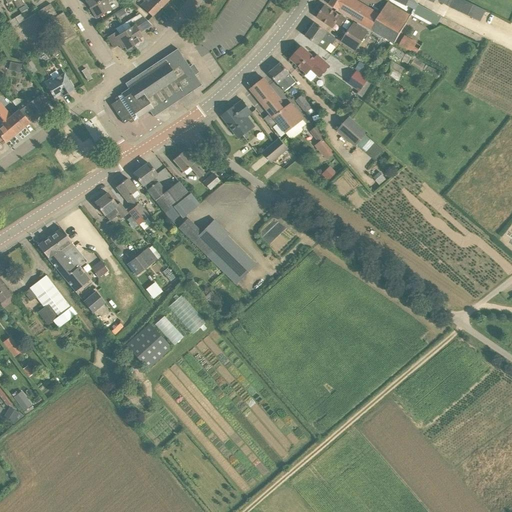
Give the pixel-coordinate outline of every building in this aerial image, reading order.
[(21,0),(18,0),(14,3),(17,8),(24,5),(21,0)] [(96,19),(112,9),(109,4),(114,1),(113,0),(102,0),(90,8),(96,19)] [(168,0),(142,0),(144,2),(141,5),(152,17),(168,0)] [(356,0),(332,0),(330,5),(339,10),(393,44),(406,24),(383,10),(380,15),(356,0)] [(450,0),(447,6),(466,15),(471,3),(464,0),(450,0)] [(471,3),(466,15),(481,22),(481,21),(484,16),(486,10),(482,8),(471,3)] [(50,21),(63,42),(76,34),(63,12),(57,16),(50,4),(37,12),(44,24),(50,21)] [(23,16),(29,12),(24,5),(19,9),(23,16)] [(346,19),(334,10),(325,5),(317,17),(333,27),(335,24),(340,28),(346,19)] [(419,5),(416,10),(414,13),(437,26),(442,17),(419,5)] [(140,32),(152,25),(140,13),(127,21),(131,28),(125,31),(134,46),(141,41),(140,38),(143,36),(140,32)] [(21,14),(9,21),(13,27),(25,20),(21,14)] [(341,42),(355,52),(368,32),(354,22),(341,42)] [(337,39),(324,30),(315,24),(307,36),(326,50),(331,44),(332,45),(337,39)] [(127,50),(134,46),(125,31),(118,35),(116,32),(107,37),(114,48),(119,45),(122,49),(125,47),(127,50)] [(422,46),(415,41),(414,44),(409,52),(416,56),(421,48),(422,46)] [(314,58),(309,53),(301,46),(290,58),(308,74),(311,71),(319,78),(331,66),(318,54),(314,58)] [(406,54),(402,60),(402,61),(408,64),(412,57),(406,54)] [(172,70),(165,59),(164,58),(125,84),(128,89),(121,94),(115,98),(116,101),(111,105),(124,124),(129,120),(131,123),(138,119),(190,85),(182,74),(184,73),(179,65),(172,70)] [(35,67),(31,61),(25,65),(28,71),(35,67)] [(389,75),(399,81),(406,69),(404,68),(393,61),(392,62),(391,70),(392,71),(389,75)] [(366,66),(360,62),(357,66),(356,69),(362,73),(367,66),(366,66)] [(282,63),(270,73),(285,91),(297,82),(290,74),(291,74),(282,63)] [(92,79),(90,76),(86,68),(81,71),(88,81),(92,79)] [(359,90),(357,94),(363,99),(373,85),(367,81),(368,79),(357,72),(349,83),(359,90)] [(44,82),(54,98),(62,93),(64,96),(74,89),(64,73),(53,80),(51,78),(44,82)] [(277,123),(286,133),(304,119),(291,104),(284,109),(278,102),(281,100),(264,79),(251,89),(270,114),(264,119),(271,127),(277,123)] [(48,109),(38,96),(33,101),(29,96),(23,101),(23,100),(15,106),(18,110),(19,110),(29,122),(30,122),(29,122),(29,121),(27,119),(33,115),(36,118),(48,109)] [(302,96),(296,101),(309,117),(316,112),(302,96)] [(253,114),(249,108),(243,100),(222,116),(235,132),(236,131),(241,137),(255,126),(249,117),(253,114)] [(19,110),(18,110),(11,116),(0,102),(0,114),(16,134),(29,122),(19,110)] [(339,116),(346,121),(348,119),(348,118),(350,117),(344,111),(339,116)] [(0,135),(6,142),(16,134),(0,114),(0,135)] [(368,133),(350,117),(337,131),(355,147),(358,144),(366,152),(375,143),(366,135),(368,133)] [(332,147),(326,139),(327,139),(317,126),(310,131),(319,144),(317,146),(327,160),(336,153),(331,148),(332,147)] [(272,162),(288,149),(280,139),(264,152),(272,162)] [(199,179),(205,174),(200,168),(195,162),(190,156),(188,157),(183,151),(173,160),(184,172),(189,167),(199,179)] [(165,213),(171,221),(180,215),(183,218),(199,205),(190,193),(189,195),(179,182),(178,182),(174,176),(169,179),(174,185),(166,192),(158,182),(155,178),(158,176),(148,163),(134,174),(143,187),(144,186),(147,190),(146,190),(155,201),(165,213)] [(209,190),(212,187),(220,181),(214,174),(203,183),(209,190)] [(387,180),(382,175),(376,180),(380,185),(387,180)] [(132,195),(137,191),(128,178),(116,187),(131,206),(126,209),(139,226),(140,225),(143,230),(150,225),(146,219),(150,216),(140,203),(138,204),(132,195)] [(117,205),(114,201),(108,193),(95,203),(104,215),(105,215),(110,221),(119,214),(122,218),(128,214),(120,203),(117,205)] [(62,228),(38,245),(44,254),(75,292),(90,280),(79,266),(76,268),(65,255),(75,247),(62,228)] [(227,236),(207,256),(236,284),(256,265),(227,236)] [(158,259),(148,247),(126,264),(136,276),(158,259)] [(101,261),(91,269),(99,279),(109,272),(101,261)] [(96,339),(46,276),(24,293),(31,302),(36,297),(44,308),(38,312),(47,325),(52,321),(72,346),(71,347),(75,353),(76,352),(78,354),(96,339)] [(0,279),(0,303),(0,304),(12,293),(7,287),(7,288),(0,279)] [(95,292),(83,302),(93,313),(105,303),(95,292)] [(149,323),(126,346),(148,370),(172,348),(149,323)] [(22,352),(13,341),(6,347),(14,358),(22,352)] [(11,403),(0,388),(0,395),(7,405),(11,403)] [(19,413),(11,408),(6,417),(14,421),(19,413)]
